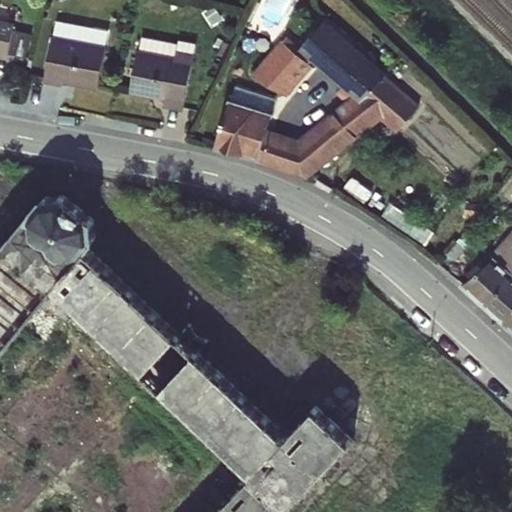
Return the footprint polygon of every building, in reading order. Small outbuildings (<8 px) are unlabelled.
[(421,103),(327,18),(297,49),(352,97),(298,138),(270,130),(279,99),(236,85),(215,150),(307,179),(381,121),(397,134),(421,103)] [(0,58),(8,60),(15,23),(0,19),(0,58)] [(98,90),(106,47),(52,36),(43,84),(63,88),(65,85),(98,90)] [(183,112),(195,54),(177,49),(174,57),(138,51),(129,93),(163,101),(163,107),(183,112)] [(32,207),(0,244),(0,391),(34,351),(210,502),(201,511),(311,511),(365,450),(309,399),(288,425),(203,351),(211,341),(186,319),(179,328),(97,257),(94,211),(64,191),(32,207)] [(487,304),(511,276),(511,230),(489,255),(490,256),(465,284),(487,304)] [(509,325),(511,320),(511,276),(487,304),(509,325)]
